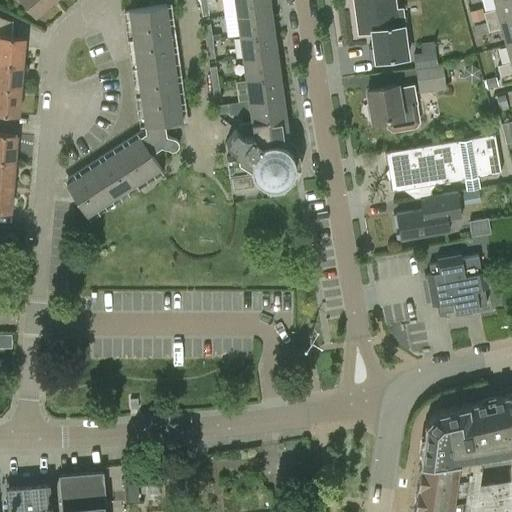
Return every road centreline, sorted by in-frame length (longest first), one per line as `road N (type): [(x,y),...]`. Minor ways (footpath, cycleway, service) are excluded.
road 1 (residential): [(24,440),(54,60),(66,33),(106,0)]
road 2 (residential): [(367,406),(307,0)]
road 3 (residential): [(367,406),(180,432),(24,440)]
road 4 (secondary): [(396,403),(433,376),(511,357)]
